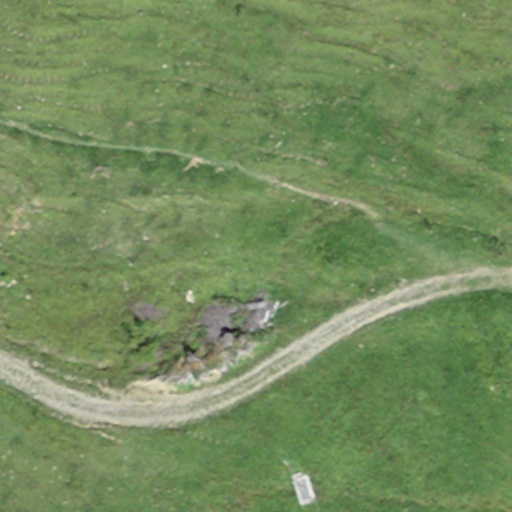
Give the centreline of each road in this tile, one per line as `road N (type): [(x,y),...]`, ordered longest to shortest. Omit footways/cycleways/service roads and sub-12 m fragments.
road 1 (track): [(0,356),(96,406),(171,407),(241,385),(350,301)]
road 2 (track): [(350,301),(437,265),(511,263)]
